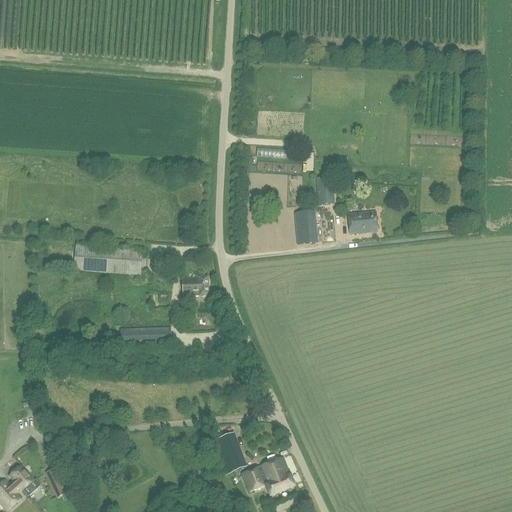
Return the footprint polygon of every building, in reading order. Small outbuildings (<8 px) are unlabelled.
[(368,135),(376,136),(377,106),(369,105),(368,135)] [(368,143),(367,157),(378,158),(378,143),(368,143)] [(291,156),(291,147),(255,146),(255,155),(291,156)] [(346,168),(346,157),(335,157),(335,167),(346,168)] [(316,179),(319,207),(335,205),(332,178),(316,179)] [(298,244),(314,242),(311,212),(295,214),(298,244)] [(378,233),(376,213),(348,216),(351,236),(378,233)] [(141,270),(142,250),(76,246),(75,270),(141,274),(141,270)] [(209,297),(209,278),(184,278),(183,297),(209,297)] [(122,342),(171,340),(171,330),(122,332),(122,342)] [(26,426),(31,423),(28,417),(23,420),(26,426)] [(235,434),(215,441),(226,475),(246,469),(235,434)] [(249,489),(289,473),(284,459),(243,475),(249,489)] [(56,468),(46,473),(53,489),(63,484),(56,468)] [(11,487),(7,482),(0,487),(0,503),(7,511),(8,511),(22,500),(18,495),(22,491),(23,493),(34,484),(22,469),(11,479),(15,483),(11,487)] [(290,476),(289,473),(249,489),(250,492),(267,486),(271,497),(296,488),(291,476),(290,476)]
